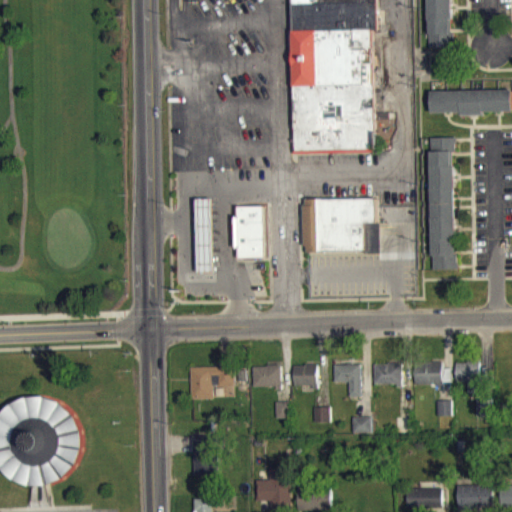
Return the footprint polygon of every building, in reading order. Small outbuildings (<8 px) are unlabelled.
[(293,0),(297,162),(378,160),(375,39),(380,39),(379,0),(293,0)] [(428,0),(430,58),(454,57),(452,0),(428,0)] [(511,98),(432,100),(432,122),(511,120),(511,98)] [(435,279),(459,278),(456,146),(432,147),(435,279)] [(306,262),(383,260),(383,232),(378,232),(378,207),(305,209),(306,262)] [(200,281),(216,280),(214,208),(198,208),(200,281)] [(266,215),(239,215),(240,267),(267,266),(266,215)] [(417,393),(454,393),(453,377),(444,378),(444,371),(417,372),(417,393)] [(458,392),(477,392),(477,403),(484,403),(483,371),(458,371),(458,392)] [(336,391),(351,391),(351,405),(362,406),(363,374),(336,373),(336,391)] [(376,373),(376,394),(404,394),(404,373),(376,373)] [(284,396),(283,374),(255,375),(255,397),(284,396)] [(319,395),(320,374),(296,374),(295,395),(319,395)] [(192,376),(193,408),(215,408),(215,396),(237,395),(236,375),(192,376)] [(45,394),(61,401),(74,413),(81,429),(82,446),(76,463),(64,476),(48,483),(31,484),(14,478),(1,466),(0,463),(0,414),(12,402),(28,395),(45,394)] [(494,409),(479,408),(478,425),(494,425),(494,409)] [(439,410),(439,425),(454,425),(453,409),(439,410)] [(291,427),(292,411),(278,411),(278,427),(291,427)] [(332,416),(316,416),(316,431),(332,431),(332,416)] [(371,426),(355,426),(355,442),(371,442),(371,426)] [(397,438),(410,438),(410,426),(397,426),(397,438)] [(218,483),(217,444),(194,445),(195,484),(218,483)] [(272,489),(260,489),(260,511),(268,511),(291,511),(292,479),(271,479),(272,489)] [(495,511),(495,493),(460,494),(460,511),(495,511)] [(511,511),(511,494),(504,495),(503,511),(511,511)] [(299,511),(332,511),(332,497),(299,498),(299,511)] [(444,511),(444,497),(410,497),(409,511),(444,511)]
